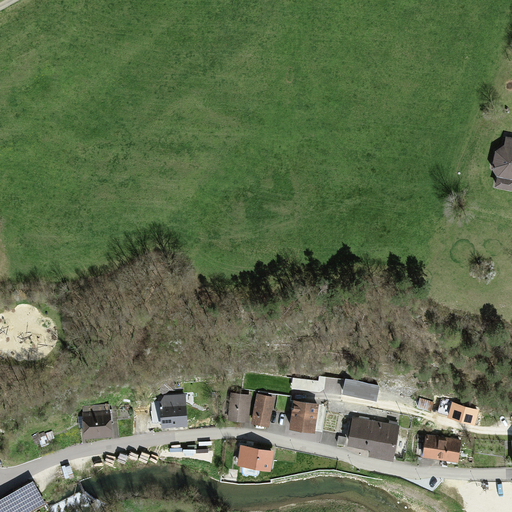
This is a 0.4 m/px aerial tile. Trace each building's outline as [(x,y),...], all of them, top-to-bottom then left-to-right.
[(511,138),(505,137),(503,144),(495,148),(491,168),(497,176),(495,185),(511,188),(511,138)] [(317,379),(295,377),(294,387),(316,389),(317,379)] [(345,380),(343,390),(375,396),(377,386),(345,380)] [(248,395),(230,393),(228,418),(245,420),(248,395)] [(272,397),(255,395),(252,420),(269,422),(272,397)] [(162,396),(163,423),(182,422),(181,396),(162,396)] [(316,403),(293,400),(290,425),(313,427),(316,403)] [(453,403),(448,417),(474,425),(478,411),(453,403)] [(82,407),(82,433),(110,432),(110,406),(82,407)] [(397,426),(352,419),(348,441),(368,445),(367,453),(392,457),(397,426)] [(459,440),(424,434),(421,456),(456,462),(459,440)] [(272,451),(237,445),(234,465),(268,471),(272,451)] [(0,499),(0,511),(34,511),(51,501),(38,477),(0,499)]
